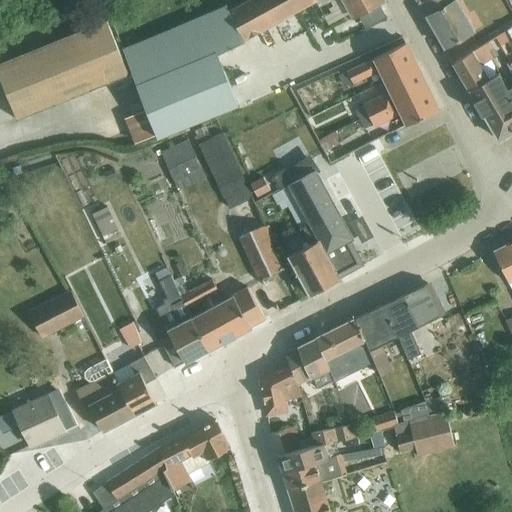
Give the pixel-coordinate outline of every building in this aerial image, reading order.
[(226,2),(123,47),(146,104),(125,115),(134,143),(225,108),(227,114),(242,108),(218,52),(244,39),(243,35),(315,0),(245,0),(230,8),(226,2)] [(316,0),(329,23),(349,11),(352,17),(383,0),(316,0)] [(420,0),(419,1),(445,46),(476,28),(460,0),(420,0)] [(107,15),(0,56),(0,72),(17,116),(129,72),(107,15)] [(507,28),(496,35),(499,41),(511,34),(507,28)] [(491,38),(454,61),(470,88),(490,76),(481,62),(492,56),(487,47),(493,44),(491,38)] [(416,62),(405,41),(339,73),(344,83),(352,79),(353,81),(379,69),(383,78),(416,62)] [(498,53),(493,44),(487,47),(492,56),(498,53)] [(428,85),(416,62),(383,78),(389,90),(365,102),(369,113),(428,85)] [(511,82),(508,85),(499,70),(490,76),(470,88),(498,137),(511,128),(511,82)] [(439,108),(428,85),(369,113),(375,124),(401,112),(406,123),(439,108)] [(195,136),(228,207),(252,196),(216,119),(195,129),(198,134),(195,136)] [(336,130),(319,138),(325,149),(341,141),(336,130)] [(190,138),(161,151),(178,188),(207,175),(190,138)] [(355,237),(310,154),(274,174),(281,187),(289,183),(309,221),(326,252),(351,239),(355,237)] [(264,173),(250,179),(257,194),(271,188),(264,173)] [(148,177),(133,186),(139,196),(154,187),(148,177)] [(108,204),(92,212),(107,242),(122,234),(108,204)] [(363,216),(351,223),(362,243),(368,240),(374,237),(363,216)] [(326,252),(309,221),(299,226),(306,240),(302,242),(304,245),(290,253),(312,293),(339,278),(326,252)] [(285,268),(265,223),(239,235),(260,279),(285,268)] [(361,258),(351,239),(326,252),(339,278),(364,265),(362,262),(361,258)] [(511,239),(494,249),(511,285),(511,315),(505,319),(511,331),(511,239)] [(148,263),(136,269),(147,290),(159,284),(148,263)] [(175,279),(167,264),(155,270),(168,296),(164,298),(166,301),(157,306),(172,337),(184,358),(209,346),(175,279)] [(182,275),(175,279),(209,346),(250,325),(233,293),(224,297),(213,276),(189,288),(182,275)] [(428,281),(405,292),(419,323),(443,312),(428,281)] [(249,284),(233,293),(250,325),(266,317),(249,284)] [(43,335),(84,314),(71,289),(30,310),(43,335)] [(405,292),(383,302),(398,334),(408,357),(421,351),(410,328),(419,323),(405,292)] [(383,302),(356,315),(371,351),(375,359),(380,374),(393,367),(383,341),(398,334),(383,302)] [(356,315),(316,335),(329,366),(334,378),(335,379),(375,359),(371,351),(356,315)] [(107,339),(121,333),(114,316),(100,322),(107,339)] [(136,326),(123,333),(130,346),(143,339),(136,326)] [(329,366),(316,335),(286,350),(290,362),(298,382),(310,372),(311,376),(315,375),(318,386),(334,378),(329,366)] [(174,364),(184,358),(172,337),(162,342),(174,364)] [(146,352),(135,358),(147,380),(158,374),(146,352)] [(113,369),(106,355),(83,368),(90,382),(77,388),(87,408),(90,406),(103,429),(136,412),(113,369)] [(135,358),(113,369),(136,412),(157,401),(147,380),(135,358)] [(298,382),(290,362),(261,376),(262,386),(265,400),(267,408),(268,412),(289,408),(285,398),(301,394),(298,382)] [(511,384),(510,380),(495,388),(499,397),(511,391),(511,384)] [(15,406),(32,443),(77,422),(61,386),(15,406)] [(440,394),(425,399),(429,415),(445,411),(440,394)] [(429,415),(425,399),(401,407),(404,420),(429,415)] [(393,423),(398,422),(394,408),(373,415),(377,429),(393,423)] [(398,422),(393,423),(401,449),(416,446),(418,454),(455,445),(448,411),(445,411),(429,415),(404,420),(398,422)] [(231,446),(217,415),(160,445),(178,484),(192,477),(189,471),(211,461),(209,457),(231,446)] [(278,453),(301,446),(294,423),(271,430),(278,453)] [(314,443),(325,441),(353,435),(349,423),(312,430),(314,443)] [(382,429),(370,431),(373,442),(374,445),(385,443),(384,438),(382,429)] [(301,446),(278,453),(283,469),(330,455),(325,441),(314,443),(301,446)] [(160,445),(93,488),(108,511),(143,511),(175,492),(172,488),(178,484),(160,445)] [(330,455),(283,469),(287,485),(321,475),(338,470),(334,453),(330,455)] [(338,470),(321,475),(322,479),(341,473),(340,469),(338,470)] [(321,475),(287,485),(296,511),(332,511),(322,479),(321,475)]
